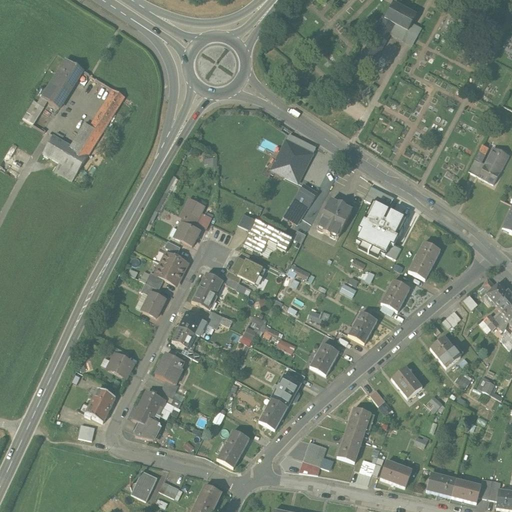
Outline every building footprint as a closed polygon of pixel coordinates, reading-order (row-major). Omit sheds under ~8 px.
[(416,18),(393,6),(385,19),(383,18),(359,63),(371,70),(388,37),(412,50),(422,31),(412,26),(416,18)] [(485,42),(470,35),(466,44),(480,51),(485,42)] [(82,72),(66,61),(55,78),(60,82),(72,89),(82,72)] [(72,89),(60,82),(47,103),(59,110),(72,89)] [(113,92),(89,129),(101,137),(124,99),(113,92)] [(44,109),(34,103),(23,121),(33,127),(44,109)] [(101,137),(89,129),(76,151),(88,158),(101,137)] [(76,151),(53,137),(43,155),(63,167),(58,175),(72,183),(77,176),(88,158),(76,151)] [(315,150),(289,137),(287,142),(271,172),(297,185),(298,185),(306,168),(313,155),(315,150)] [(487,151),(481,148),(468,174),(475,178),(482,165),(481,165),(487,151)] [(507,158),(492,151),(484,167),(484,166),(478,179),(493,187),(507,158)] [(270,171),(275,160),(270,158),(266,169),(270,171)] [(316,195),(303,187),(303,188),(295,201),(304,207),(308,209),(316,195)] [(371,205),(372,203),(377,205),(382,194),(371,188),(364,201),(371,205)] [(304,207),(295,201),(284,217),(297,225),(301,219),(297,217),(304,207)] [(184,213),(198,220),(203,209),(190,202),(184,213)] [(337,205),(330,202),(317,227),(324,230),(323,233),(330,236),(331,234),(337,237),(351,213),(342,208),(344,206),(338,203),(337,205)] [(389,211),(377,205),(372,203),(371,205),(359,230),(362,232),(356,243),(385,257),(390,247),(393,248),(394,247),(407,221),(391,212),(389,216),(387,215),(389,211)] [(154,205),(142,230),(147,233),(160,208),(154,205)] [(511,209),(502,231),(511,235),(511,209)] [(181,219),(184,221),(184,220),(195,225),(198,220),(184,213),(181,219)] [(247,231),(253,221),(242,216),(237,226),(247,231)] [(195,225),(184,220),(184,221),(178,233),(182,235),(179,242),(191,248),(199,234),(192,231),(195,225)] [(292,240),(253,221),(247,231),(250,233),(243,248),(261,256),(267,243),(278,248),(277,249),(285,253),(292,240)] [(295,234),(292,240),(302,245),(305,239),(295,234)] [(165,250),(177,256),(180,250),(168,244),(165,250)] [(439,253),(423,245),(408,274),(424,282),(439,253)] [(390,247),(385,257),(396,262),(401,251),(394,247),(393,248),(390,247)] [(166,255),(160,266),(181,277),(183,277),(188,266),(166,255)] [(365,268),(349,258),(346,263),(363,272),(365,268)] [(230,273),(241,279),(257,287),(265,272),(251,265),(251,266),(237,259),(230,273)] [(181,277),(160,266),(154,277),(163,281),(175,287),(178,282),(179,282),(181,277)] [(309,275),(292,267),(290,272),(307,280),(309,275)] [(230,273),(228,272),(225,278),(229,280),(239,285),(241,279),(230,273)] [(369,274),(366,283),(371,285),(374,276),(369,274)] [(145,286),(158,292),(163,281),(154,277),(150,275),(145,286)] [(222,284),(206,276),(203,281),(204,281),(199,291),(215,298),(222,284)] [(239,286),(239,285),(229,280),(225,287),(236,292),(239,286)] [(482,287),(489,294),(495,289),(487,280),(482,287)] [(409,291),(392,283),(381,306),(397,314),(409,291)] [(343,285),(340,294),(354,299),(357,290),(343,285)] [(489,294),(484,298),(493,307),(507,293),(506,294),(499,285),(495,289),(489,294)] [(140,294),(148,298),(150,295),(157,298),(160,293),(158,292),(145,286),(140,294)] [(215,298),(199,291),(195,300),(194,300),(192,304),(208,313),(215,298)] [(281,293),(277,301),(281,304),(285,296),(281,293)] [(511,304),(511,298),(507,293),(493,307),(494,307),(499,313),(501,315),(511,304)] [(157,298),(150,295),(148,298),(141,313),(155,320),(164,302),(157,298)] [(463,304),(471,314),(477,308),(469,299),(463,304)] [(511,304),(501,315),(508,323),(508,324),(511,320),(511,304)] [(460,309),(442,325),(449,333),(467,317),(460,309)] [(212,313),(208,319),(219,325),(229,329),(232,323),(223,318),(222,318),(212,313)] [(321,316),(310,313),(308,320),(319,322),(321,316)] [(501,315),(499,313),(492,319),(489,317),(483,322),(488,327),(501,315)] [(205,325),(185,315),(179,329),(195,337),(199,339),(206,326),(206,325),(205,325)] [(259,329),(264,320),(255,315),(251,325),(259,329)] [(376,324),(360,315),(347,337),(363,346),(376,324)] [(508,323),(501,315),(488,327),(492,332),(498,327),(504,333),(508,324),(508,323)] [(216,331),(219,325),(208,319),(205,325),(206,325),(206,326),(216,331)] [(511,329),(508,324),(504,333),(500,342),(510,353),(511,349),(511,329)] [(248,328),(244,336),(253,341),(257,332),(248,328)] [(195,337),(179,329),(172,344),(185,351),(192,353),(195,346),(192,345),(195,337)] [(279,335),(268,329),(266,333),(277,339),(279,335)] [(281,340),(276,348),(292,356),(297,348),(281,340)] [(460,360),(444,340),(429,351),(445,371),(460,360)] [(338,356),(322,347),(309,370),(325,378),(338,356)] [(114,356),(126,362),(128,356),(112,348),(110,353),(114,356)] [(192,353),(185,351),(183,355),(199,363),(201,358),(192,353)] [(166,355),(162,363),(160,363),(157,369),(158,370),(155,377),(166,383),(173,386),(173,385),(184,365),(166,355)] [(126,362),(114,356),(110,364),(112,365),(109,372),(107,370),(107,371),(125,381),(130,370),(132,366),(133,366),(133,365),(126,362)] [(305,379),(289,370),(285,377),(301,386),(305,379)] [(421,390),(405,370),(391,382),(407,402),(421,390)] [(256,381),(238,372),(235,377),(253,387),(256,381)] [(498,376),(493,374),(489,382),(483,379),(477,390),(488,396),(498,376)] [(503,378),(498,376),(488,396),(500,403),(502,398),(495,394),(503,378)] [(300,388),(283,379),(271,402),(287,411),(290,405),(291,406),(295,405),(298,398),(297,395),(296,394),(300,388)] [(188,392),(173,385),(173,386),(166,383),(160,394),(163,395),(182,404),(188,392)] [(115,400),(97,391),(84,417),(90,421),(91,419),(102,425),(115,400)] [(248,398),(236,392),(234,398),(245,403),(248,398)] [(384,404),(375,393),(370,398),(378,409),(384,404)] [(160,400),(147,394),(140,408),(156,416),(159,409),(162,410),(165,403),(160,400)] [(163,395),(160,400),(165,403),(162,410),(171,415),(175,408),(179,410),(182,404),(163,395)] [(287,411),(271,402),(259,424),(275,433),(287,411)] [(156,416),(140,408),(133,422),(140,426),(134,437),(137,439),(153,443),(160,430),(159,426),(152,422),(156,416)] [(225,413),(220,411),(215,423),(220,425),(225,413)] [(370,417),(353,411),(345,436),(362,441),(370,417)] [(210,422),(202,417),(199,422),(208,427),(210,422)] [(94,430),(81,427),(78,440),(92,443),(94,430)] [(248,442),(231,433),(217,462),(233,471),(248,442)] [(362,441),(345,436),(337,460),(354,466),(362,441)] [(326,451),(309,445),(303,464),(320,469),(326,451)] [(383,462),(377,460),(371,477),(377,479),(383,462)] [(411,473),(387,464),(380,481),(405,490),(411,473)] [(157,481),(142,474),(131,497),(146,505),(157,481)] [(455,482),(431,476),(426,493),(451,500),(455,482)] [(480,489),(455,482),(451,500),(476,506),(477,500),(480,489)] [(488,502),(492,484),(482,482),(480,489),(477,500),(488,502)] [(163,484),(159,494),(174,502),(179,492),(163,484)] [(500,485),(492,484),(488,502),(497,504),(499,493),(500,485)] [(193,511),(212,511),(221,495),(204,488),(193,511)] [(511,511),(511,494),(499,493),(497,504),(496,511),(503,511),(511,511)]
